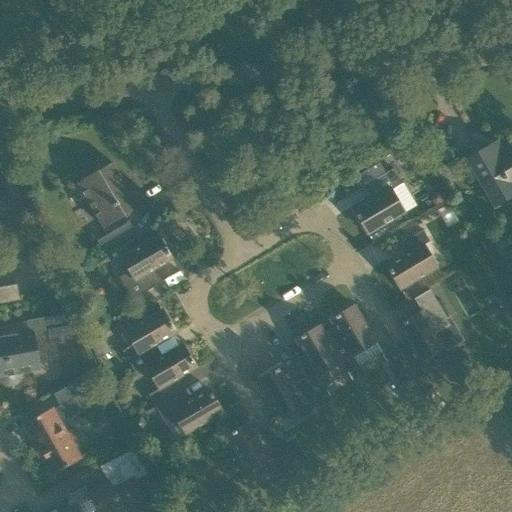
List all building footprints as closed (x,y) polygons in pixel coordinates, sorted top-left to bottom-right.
[(0,0),(0,14),(0,15),(4,22),(18,14),(9,0),(0,0)] [(511,142),(501,149),(496,142),(467,160),(494,206),(511,195),(511,142)] [(104,228),(145,203),(133,183),(126,187),(112,163),(77,183),(104,228)] [(354,210),(368,235),(405,213),(391,190),(402,184),(393,169),(367,184),(376,198),(354,210)] [(386,266),(400,290),(437,268),(423,245),(429,241),(423,230),(402,242),(408,253),(386,266)] [(172,259),(158,235),(121,257),(129,271),(119,277),(132,299),(157,284),(150,272),(172,259)] [(0,272),(0,306),(20,303),(14,270),(0,272)] [(422,312),(398,326),(411,348),(401,354),(416,380),(417,379),(436,368),(430,357),(444,348),(437,336),(452,327),(429,290),(415,298),(422,312)] [(326,338),(341,363),(347,373),(358,366),(352,356),(375,342),(354,307),(360,303),(360,302),(335,317),(335,316),(334,317),(330,320),(337,331),(326,338)] [(154,347),(173,335),(176,334),(161,310),(125,331),(133,345),(123,351),(134,372),(145,366),(160,357),(154,347)] [(44,317),(47,331),(48,339),(80,333),(76,311),(44,317)] [(82,325),(85,335),(98,329),(94,320),(82,325)] [(303,378),(305,382),(320,408),(332,401),(324,387),(333,382),(327,371),(341,363),(326,338),(319,326),(300,337),(295,340),(308,362),(297,368),(303,378)] [(40,370),(33,331),(0,337),(0,380),(1,382),(6,386),(12,386),(17,384),(20,379),(21,373),(40,370)] [(182,344),(160,357),(145,366),(159,389),(148,395),(155,406),(180,391),(174,381),(196,368),(182,344)] [(421,385),(417,379),(416,380),(401,354),(386,363),(404,394),(421,385)] [(280,417),(294,408),(300,419),(320,408),(305,382),(295,388),(283,366),(253,383),(253,384),(259,381),(280,417)] [(186,402),(180,391),(155,406),(167,427),(177,420),(186,434),(222,413),(208,389),(186,402)] [(42,459),(51,475),(81,458),(52,408),(23,425),(39,454),(42,453),(45,457),(42,459)] [(289,463),(273,437),(263,443),(250,421),(226,436),(248,472),(262,464),(268,475),(289,463)] [(60,511),(118,511),(122,510),(123,511),(154,511),(136,480),(142,476),(133,459),(111,471),(115,477),(87,492),(84,486),(83,486),(83,487),(76,491),(73,493),(69,493),(66,494),(66,495),(69,495),(71,494),(74,504),(60,511)]
